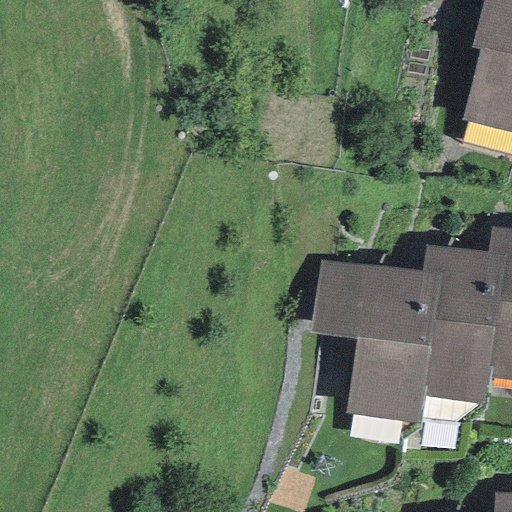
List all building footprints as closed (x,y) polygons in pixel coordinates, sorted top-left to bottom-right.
[(479,0),(446,134),(511,150),(511,145),(511,5),(491,0),(479,0)] [(478,252),(464,370),(511,375),(511,229),(481,226),(478,252)] [(411,269),(399,390),(462,397),(464,370),(478,252),(414,245),(411,269)] [(327,419),(394,426),(399,390),(411,269),(381,266),(344,262),(327,419)] [(478,511),(511,511),(511,496),(479,496),(478,511)]
